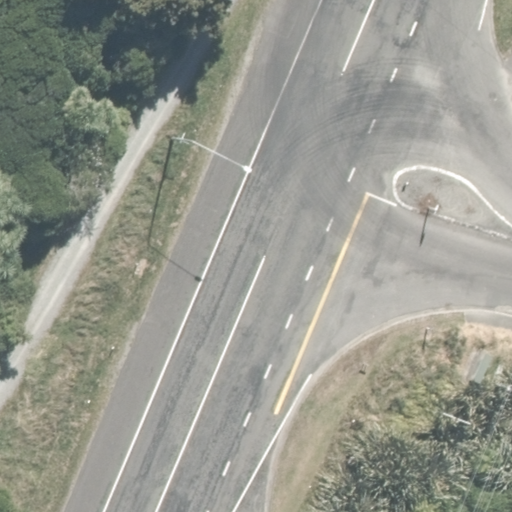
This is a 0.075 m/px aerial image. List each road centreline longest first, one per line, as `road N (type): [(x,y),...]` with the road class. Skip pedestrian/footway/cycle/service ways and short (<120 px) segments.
road 1 (primary): [(165,511),(307,178)]
road 2 (residential): [(307,178),(511,257)]
road 3 (primary): [(307,178),(384,0)]
